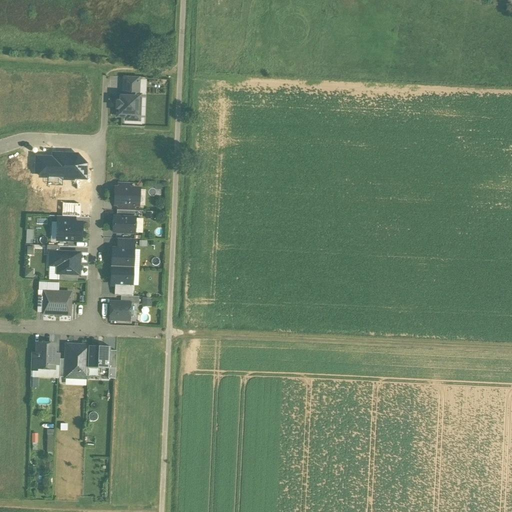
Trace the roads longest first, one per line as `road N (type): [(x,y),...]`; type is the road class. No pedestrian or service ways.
road 1 (track): [(168,334),(511,352)]
road 2 (track): [(182,0),(168,334)]
road 3 (residential): [(91,330),(101,144),(33,139),(0,146)]
road 4 (track): [(168,334),(161,511)]
